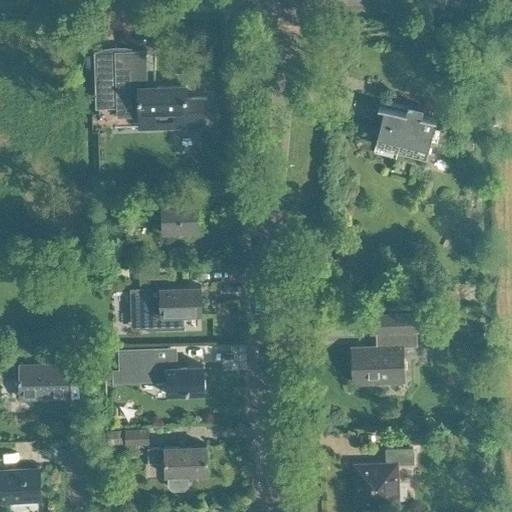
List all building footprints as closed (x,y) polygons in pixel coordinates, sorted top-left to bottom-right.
[(0,103),(53,104),(54,51),(0,49),(0,103)] [(94,51),(96,104),(116,104),(116,115),(134,114),(134,104),(137,104),(138,129),(205,126),(203,95),(187,95),(186,82),(146,84),(145,49),(94,51)] [(421,115),(423,105),(408,102),(406,111),(384,106),(375,143),(427,155),(435,118),(421,115)] [(22,128),(52,129),(53,115),(22,114),(22,128)] [(162,199),(162,186),(140,187),(141,200),(162,199)] [(199,228),(198,200),(162,202),(146,203),(146,216),(162,215),(163,230),(199,228)] [(52,274),(82,273),(82,260),(52,261),(52,274)] [(163,286),(162,273),(139,274),(140,289),(130,289),(131,327),(146,327),(146,328),(185,327),(184,326),(183,326),(182,313),(202,313),(201,285),(163,286)] [(425,329),(456,327),(455,310),(424,311),(425,329)] [(416,345),(416,330),(417,330),(416,313),(370,314),(371,332),(376,332),(377,352),(351,352),(352,382),(404,380),(403,345),(416,345)] [(204,392),(203,364),(176,365),(176,357),(153,358),(153,346),(120,347),(120,359),(118,359),(118,369),(130,369),(130,377),(167,376),(167,394),(204,392)] [(69,395),(68,375),(81,374),(80,350),(67,350),(67,361),(18,362),(18,380),(20,380),(21,396),(69,395)] [(150,443),(149,426),(106,428),(106,442),(125,442),(126,444),(150,443)] [(411,443),(434,442),(434,426),(410,427),(411,443)] [(207,472),(206,444),(164,445),(164,446),(148,446),(148,460),(165,460),(165,473),(167,473),(168,485),(172,489),(184,488),(189,484),(188,472),(207,472)] [(357,504),(397,503),(395,463),(413,463),(413,447),(385,448),(385,463),(355,464),(357,504)] [(0,468),(0,500),(41,498),(40,466),(0,468)]
